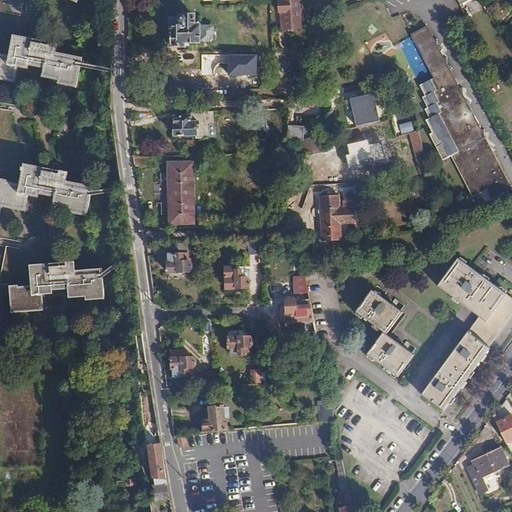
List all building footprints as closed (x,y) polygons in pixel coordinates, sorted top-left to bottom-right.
[(288,0),(277,0),(280,31),(291,30),(291,27),(288,0)] [(304,0),(298,1),(299,15),(306,15),(305,0),(304,0)] [(479,0),(459,0),(465,16),(483,9),(479,0)] [(0,50),(0,32),(5,5),(0,4),(0,98),(1,99),(6,78),(14,80),(17,64),(27,66),(28,63),(43,66),(42,75),(56,77),(55,80),(74,84),(78,63),(79,54),(56,49),(57,41),(14,32),(10,52),(0,50)] [(210,29),(210,19),(179,19),(179,27),(175,27),(175,51),(200,51),(200,46),(210,46),(210,44),(220,44),(222,42),(222,32),(220,29),(210,29)] [(491,199),(510,189),(426,29),(411,37),(433,79),(419,87),(424,97),(421,99),(426,109),(424,110),(428,120),(425,122),(431,133),(429,134),(442,160),(450,156),(472,197),(486,190),(491,199)] [(257,55),(229,55),(229,75),(257,75),(257,55)] [(373,93),(350,99),(356,126),(379,121),(373,93)] [(0,164),(3,165),(15,107),(1,104),(0,109),(0,164)] [(199,127),(199,121),(196,120),(195,118),(192,118),(191,115),(176,115),(177,123),(175,124),(176,135),(198,134),(197,127),(199,127)] [(264,126),(257,128),(258,139),(266,138),(264,126)] [(288,142),(288,143),(304,139),(304,128),(288,127),(288,142)] [(421,175),(429,173),(428,169),(418,131),(408,134),(421,175)] [(279,154),(288,154),(288,143),(288,142),(280,142),(279,154)] [(135,156),(136,165),(151,165),(151,156),(135,156)] [(68,168),(25,160),(20,180),(7,177),(6,176),(0,174),(0,201),(1,202),(0,206),(0,233),(8,235),(15,204),(25,207),(28,192),(38,194),(39,191),(54,194),(53,202),(67,205),(67,208),(85,212),(89,192),(91,183),(65,178),(68,168)] [(170,223),(194,222),(193,162),(170,163),(170,223)] [(430,205),(438,203),(433,187),(425,189),(430,205)] [(339,196),(320,197),(322,241),(341,240),(340,224),(355,223),(355,207),(339,207),(339,196)] [(260,240),(245,241),(245,252),(260,252),(260,240)] [(0,271),(0,275),(14,277),(21,246),(6,243),(0,271)] [(188,243),(167,244),(168,261),(167,261),(167,272),(188,271),(193,268),(192,262),(188,259),(188,243)] [(478,363),(511,314),(511,299),(457,259),(437,287),(476,317),(421,395),(442,411),(478,363)] [(73,260),(31,265),(33,285),(20,286),(19,285),(12,286),(14,312),(46,309),(44,293),(54,292),(53,289),(70,288),(71,295),(86,294),(86,297),(104,295),(103,280),(101,266),(75,268),(73,260)] [(224,267),(225,288),(247,288),(250,285),(250,280),(247,277),(246,275),(244,272),(240,272),(240,269),(234,269),(234,266),(224,267)] [(309,293),(306,277),(294,278),(295,294),(309,293)] [(387,336),(403,314),(373,292),(357,314),(384,333),(368,356),(397,377),(414,356),(387,336)] [(305,332),(317,332),(311,304),(305,304),(305,303),(302,303),(299,301),(297,301),(293,298),(287,298),(285,301),(286,322),(304,323),(305,332)] [(138,354),(146,354),(144,340),(143,332),(136,334),(138,354)] [(250,337),(228,338),(228,347),(238,347),(238,355),(243,355),(244,353),(248,352),(250,350),(250,347),(253,344),(253,339),(250,337)] [(172,368),(173,368),(173,376),(188,376),(188,372),(192,372),(194,370),(194,368),(197,364),(197,358),(192,357),(172,357),(172,368)] [(191,380),(190,387),(213,386),(212,371),(202,371),(203,380),(191,380)] [(251,385),(261,385),(260,372),(251,372),(251,385)] [(202,421),(203,432),(226,430),(226,420),(224,420),(224,407),(211,407),(211,421),(202,421)] [(320,423),(329,423),(334,422),(332,411),(319,413),(320,423)] [(511,417),(511,415),(496,423),(506,443),(511,440),(511,417)] [(186,436),(178,438),(180,447),(188,445),(186,436)] [(156,492),(168,490),(160,444),(148,446),(155,485),(156,492)] [(509,466),(500,447),(472,461),(481,479),(509,466)] [(336,459),(343,494),(348,493),(342,459),(336,459)] [(133,477),(122,479),(123,484),(126,486),(132,485),(134,482),(133,477)] [(154,500),(169,498),(169,496),(168,490),(156,492),(155,485),(152,486),(154,500)] [(340,511),(352,511),(348,493),(343,494),(342,494),(344,507),(340,508),(340,511)]
